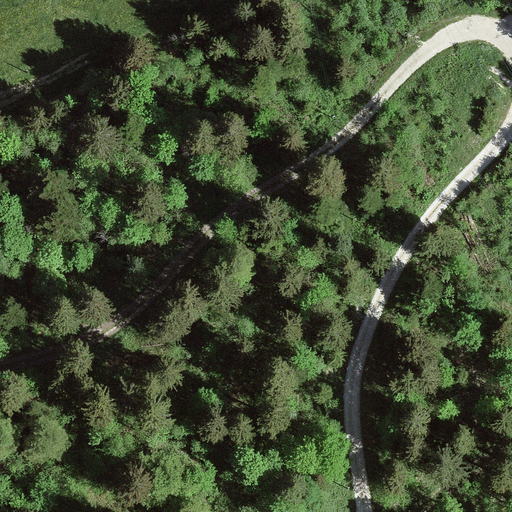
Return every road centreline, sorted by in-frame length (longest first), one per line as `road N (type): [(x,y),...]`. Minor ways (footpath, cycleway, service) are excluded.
road 1 (track): [(511,40),(483,29),(455,33),(353,124),(228,197),(116,313),(0,366)]
road 2 (track): [(363,511),(353,376),(370,313),(511,122)]
